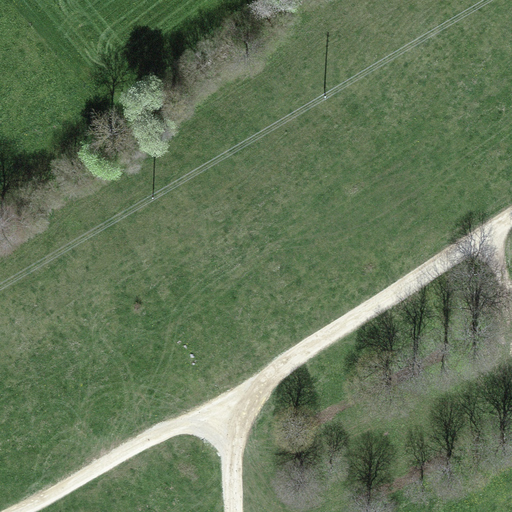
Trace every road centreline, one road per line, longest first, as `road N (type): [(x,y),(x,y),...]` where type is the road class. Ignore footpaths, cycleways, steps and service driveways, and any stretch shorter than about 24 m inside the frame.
road 1 (track): [(224,411),(290,358),(511,225)]
road 2 (track): [(20,511),(156,434),(224,411)]
